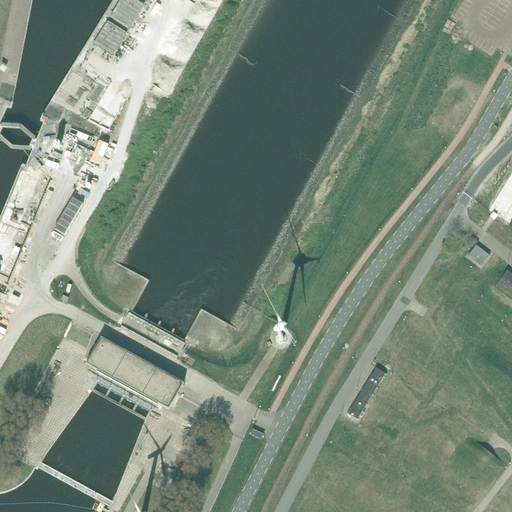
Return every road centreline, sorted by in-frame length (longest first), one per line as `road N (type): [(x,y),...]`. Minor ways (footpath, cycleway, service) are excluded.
road 1 (unclassified): [(281,428),(371,273),(470,149),(511,78)]
road 2 (unclassified): [(281,428),(69,310),(38,308)]
road 3 (unclassified): [(38,308),(40,290),(121,145)]
